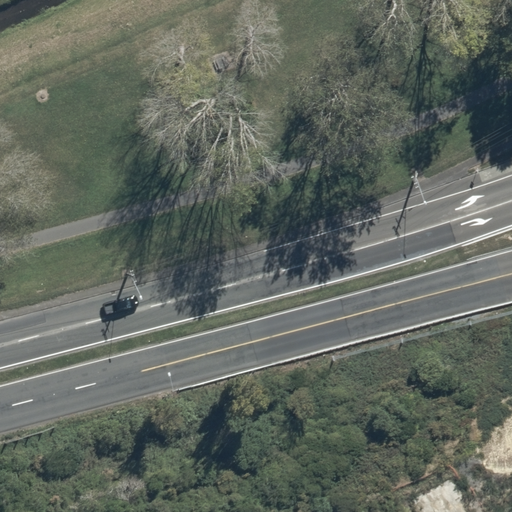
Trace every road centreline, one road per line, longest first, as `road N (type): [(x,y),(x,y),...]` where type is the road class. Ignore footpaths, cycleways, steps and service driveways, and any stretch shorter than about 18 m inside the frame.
road 1 (secondary): [(0,350),(511,204)]
road 2 (secondary): [(338,315),(0,409)]
road 3 (secondary): [(511,267),(338,315)]
road 4 (secondary): [(511,283),(338,315)]
